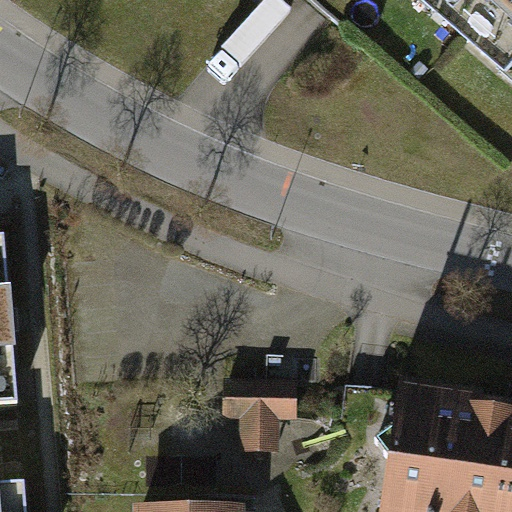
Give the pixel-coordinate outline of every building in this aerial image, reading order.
[(511,0),(421,0),(511,78),(511,0)] [(0,397),(10,397),(0,260),(0,397)] [(296,379),(221,377),(220,416),(239,417),(238,450),(279,451),(280,418),(295,418),(296,379)] [(511,511),(511,400),(394,382),(373,511),(511,511)] [(0,480),(0,511),(20,511),(18,479),(0,480)]
